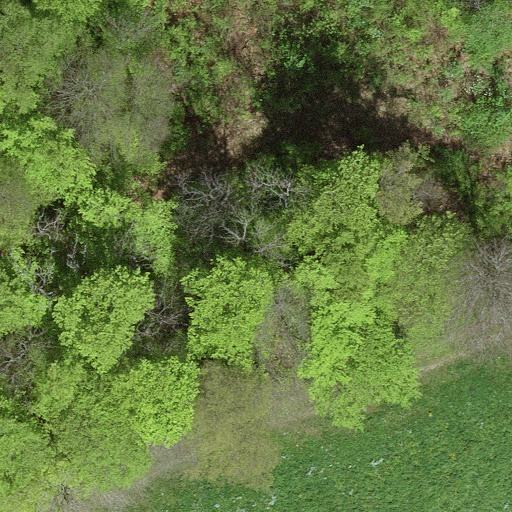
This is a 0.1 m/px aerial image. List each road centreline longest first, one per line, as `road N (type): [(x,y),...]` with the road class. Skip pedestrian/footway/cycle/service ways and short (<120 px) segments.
road 1 (track): [(19,511),(511,308)]
road 2 (track): [(0,276),(336,104)]
